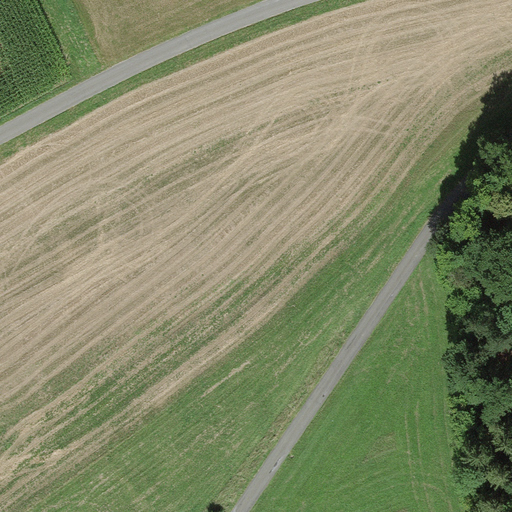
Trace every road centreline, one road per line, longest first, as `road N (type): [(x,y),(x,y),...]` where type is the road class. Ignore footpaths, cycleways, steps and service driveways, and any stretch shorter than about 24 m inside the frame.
road 1 (unclassified): [(511,146),(455,200),(237,511)]
road 2 (unclassified): [(292,0),(108,77),(0,135)]
